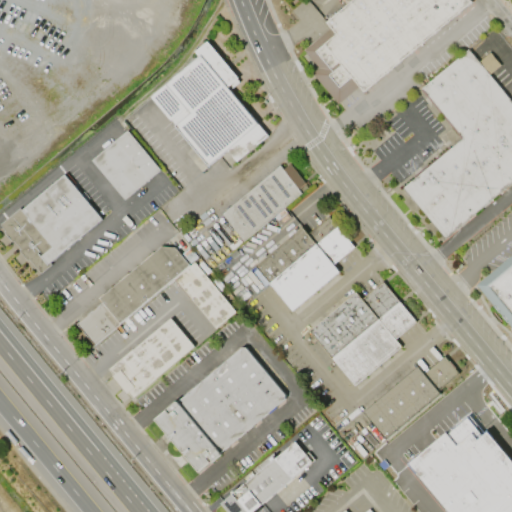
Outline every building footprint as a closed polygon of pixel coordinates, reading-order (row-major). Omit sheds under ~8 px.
[(352,0),(470,0),(472,2),(364,92),(359,86),(338,104),(313,73),(319,68),(304,50),(331,28),(326,22),(352,0)] [(207,41),(238,78),(227,88),(267,135),(236,162),(226,150),(208,166),(174,127),(175,126),(150,97),(198,57),(194,52),(207,41)] [(463,138),(422,89),(469,50),(479,62),(489,53),(499,65),(490,74),(511,100),(511,183),(445,239),(403,188),(463,138)] [(125,199),(93,160),(129,131),(161,170),(125,199)] [(302,193),(242,241),(220,214),(280,166),(283,170),(290,164),(306,184),(299,190),(302,193)] [(1,224),(21,208),(22,210),(65,174),(103,219),(51,263),(52,264),(41,273),(30,260),(28,261),(19,250),(21,249),(18,245),(14,241),(13,242),(4,231),(6,230),(1,224)] [(337,271),(290,309),(254,265),(301,227),(306,234),(329,216),(354,247),(332,265),(337,271)] [(98,299),(161,246),(175,247),(190,265),(194,262),(237,312),(216,329),(174,279),(94,346),(76,324),(102,303),(98,299)] [(511,329),(475,285),(511,253),(511,329)] [(401,347),(354,386),(308,331),(355,292),(361,299),(383,282),(416,322),(395,340),(401,347)] [(193,346),(131,398),(126,392),(125,393),(123,390),(116,381),(111,376),(112,375),(108,369),(170,318),(193,346)] [(283,399),(221,452),(197,472),(153,420),(175,401),(176,402),(178,400),(241,347),(243,347),(283,394),(283,399)] [(363,411),(417,366),(423,373),(444,356),(459,373),(438,391),(440,394),(386,439),(363,411)] [(448,511),(409,463),(467,415),(484,436),(488,432),(511,461),(511,511),(448,511)] [(312,462),(252,511),(226,511),(219,504),(295,441),(312,462)]
